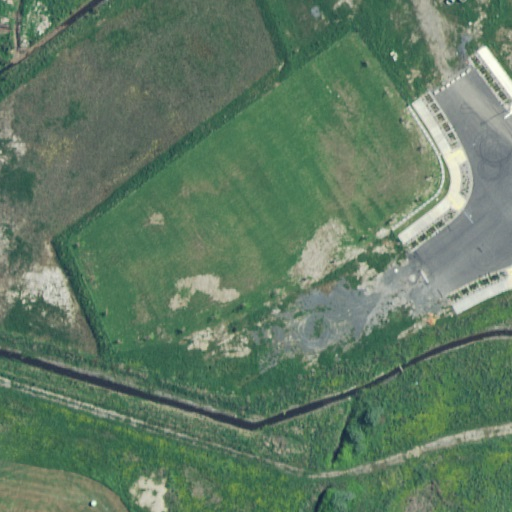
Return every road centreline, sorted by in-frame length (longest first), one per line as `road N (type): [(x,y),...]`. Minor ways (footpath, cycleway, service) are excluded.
road 1 (unknown): [(433,272),(299,344),(0,423)]
road 2 (unknown): [(299,344),(389,511)]
road 3 (unknown): [(0,71),(109,0)]
